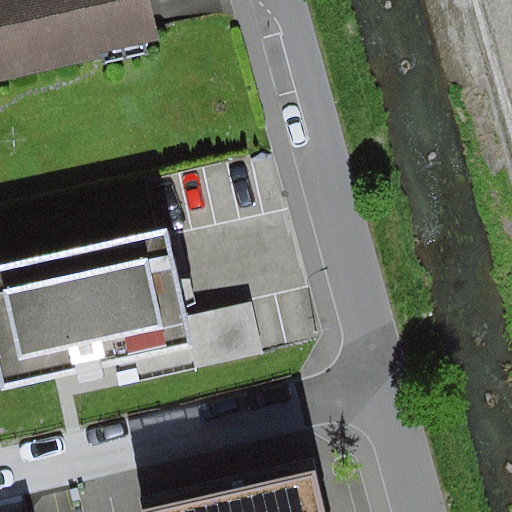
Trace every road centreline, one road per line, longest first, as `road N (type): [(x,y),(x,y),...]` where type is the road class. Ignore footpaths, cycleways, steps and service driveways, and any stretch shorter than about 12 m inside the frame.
road 1 (residential): [(389,388),(275,0)]
road 2 (residential): [(0,480),(389,388)]
road 3 (residential): [(419,511),(389,388)]
